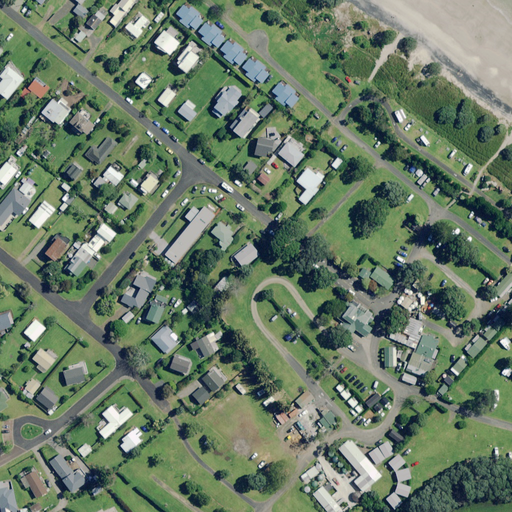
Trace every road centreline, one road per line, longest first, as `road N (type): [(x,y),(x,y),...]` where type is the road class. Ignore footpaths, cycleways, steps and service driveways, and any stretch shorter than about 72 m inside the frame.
road 1 (residential): [(0,3),(199,167)]
road 2 (residential): [(74,314),(199,167)]
